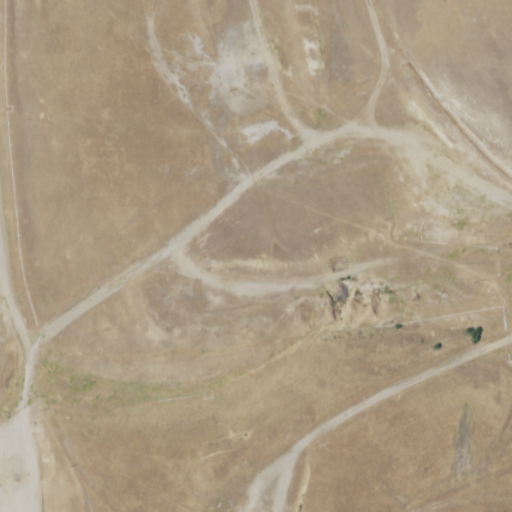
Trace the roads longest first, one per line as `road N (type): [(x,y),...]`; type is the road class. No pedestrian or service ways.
road 1 (track): [(21,511),(0,338),(119,105),(151,137),(319,121),(511,197)]
road 2 (track): [(4,374),(62,359),(104,311),(229,243),(319,153),(314,0)]
road 3 (track): [(498,192),(161,280)]
road 4 (track): [(292,511),(418,406),(511,347)]
